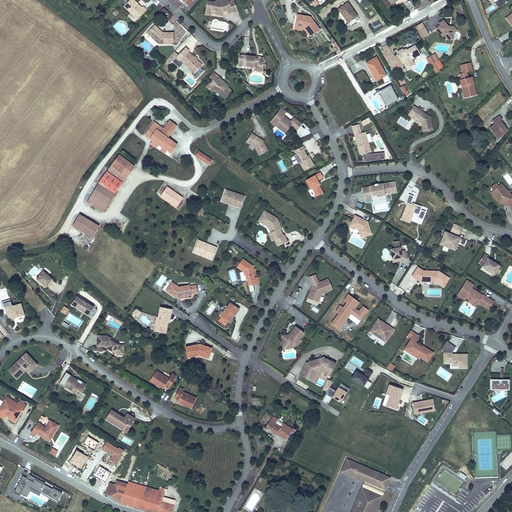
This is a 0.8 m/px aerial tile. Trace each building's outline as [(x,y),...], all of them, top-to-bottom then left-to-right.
[(138,18),(147,8),(144,5),(143,7),(135,0),(128,0),(124,4),(138,18)] [(231,3),(234,10),(234,11),(239,9),(235,0),(208,0),(206,11),(212,12),(212,11),(213,8),(221,9),(222,6),(231,3)] [(229,11),(234,10),(231,3),(222,6),(221,9),(213,8),(212,11),(224,13),(225,10),(228,8),(229,11)] [(354,17),(357,15),(349,3),(340,9),(348,21),(351,24),(356,21),(354,17)] [(166,21),(172,16),(165,8),(159,13),(166,21)] [(318,30),(313,21),(311,22),(308,19),(309,17),(296,15),(294,25),(303,27),(309,37),(318,30)] [(452,35),(456,32),(451,27),(449,30),(441,22),(437,25),(439,26),(434,30),(441,38),(443,36),(446,40),(452,40),(452,35)] [(175,43),(175,32),(163,31),(158,25),(150,34),(159,42),(175,43)] [(420,29),(417,31),(421,39),(427,35),(423,28),(420,29)] [(201,66),(203,63),(189,50),(190,48),(186,45),(179,53),(176,49),(167,58),(171,62),(173,59),(180,66),(185,61),(195,71),(195,72),(198,76),(205,69),(201,66)] [(403,53),(402,51),(401,50),(396,54),(405,69),(413,64),(411,61),(419,56),(414,47),(405,51),(403,53)] [(255,65),(264,66),(265,55),(240,52),(239,63),(255,65)] [(373,81),(384,76),(375,58),(364,62),(373,81)] [(460,65),(462,74),(467,72),(473,71),(471,63),(460,65)] [(461,81),(469,79),(467,72),(462,74),(459,74),(461,81)] [(233,89),(229,85),(224,80),(225,79),(222,76),(214,84),(226,97),(233,89)] [(477,96),(473,78),(469,79),(461,81),(460,81),(464,99),(477,96)] [(390,84),(377,91),(385,106),(398,99),(390,84)] [(401,86),(405,95),(410,93),(405,84),(401,86)] [(430,117),(425,113),(424,114),(422,113),(422,112),(414,106),(408,115),(412,118),(414,115),(418,117),(416,120),(421,124),(422,132),(433,130),(430,117)] [(287,126),(289,126),(296,131),(301,124),(292,118),(290,122),(283,116),(286,112),(280,108),(269,122),(277,128),(279,126),(284,130),(287,126)] [(364,125),(371,121),(368,116),(361,120),(364,125)] [(498,137),(508,130),(501,119),(502,118),(499,116),(493,121),(495,124),(491,127),(498,137)] [(153,140),(168,150),(173,153),(178,145),(162,135),(163,133),(169,137),(176,125),(170,121),(165,129),(153,121),(151,126),(145,136),(153,140)] [(142,134),(147,126),(144,124),(139,131),(142,134)] [(145,136),(151,126),(148,124),(147,126),(142,134),(145,136)] [(361,134),(359,125),(352,127),(354,136),(356,135),(361,134)] [(371,153),(365,133),(361,134),(356,135),(357,138),(355,139),(360,156),(362,155),(369,153),(371,153)] [(267,152),(262,142),(251,135),(246,143),(254,149),(259,157),(267,152)] [(166,154),(168,150),(153,140),(151,144),(166,154)] [(313,166),(309,158),(307,159),(306,157),(303,151),(304,150),(302,146),(293,151),(295,155),(293,156),(298,164),(299,163),(304,171),(313,166)] [(201,157),(200,159),(210,165),(213,160),(198,151),(197,154),(201,157)] [(365,162),(385,160),(384,153),(369,155),(369,153),(362,155),(365,162)] [(123,185),(135,168),(120,156),(107,172),(123,185)] [(305,181),(308,187),(321,175),(320,173),(305,181)] [(115,195),(122,186),(106,174),(99,183),(115,195)] [(321,175),(308,187),(310,190),(311,189),(316,197),(322,193),(318,185),(317,183),(318,183),(317,181),(322,178),(321,175)] [(390,193),(389,183),(380,185),(377,185),(377,184),(374,184),(374,186),(369,187),(362,188),(363,199),(371,198),(371,195),(375,195),(376,197),(384,196),(384,194),(390,193)] [(506,191),(500,184),(497,186),(502,192),(509,194),(509,192),(506,191)] [(114,196),(98,186),(88,204),(104,214),(114,196)] [(511,195),(509,194),(502,192),(497,186),(492,191),(491,192),(495,196),(494,198),(499,203),(502,204),(503,202),(505,203),(505,205),(511,207),(511,195)] [(162,194),(177,206),(182,199),(167,187),(162,194)] [(241,206),(244,198),(225,192),(221,203),(228,205),(230,202),(241,206)] [(174,208),(177,206),(162,194),(160,197),(174,208)] [(287,235),(282,229),(283,228),(280,224),(278,225),(276,222),(277,221),(276,220),(264,213),(258,222),(268,228),(272,233),(275,231),(279,237),(278,238),(285,246),(293,239),(288,234),(287,235)] [(350,224),(353,225),(359,219),(354,216),(350,224)] [(93,239),(100,228),(80,217),(73,228),(93,239)] [(354,226),(353,228),(358,231),(360,238),(371,234),(367,223),(365,223),(363,222),(363,221),(359,219),(353,225),(354,226)] [(458,236),(461,228),(454,225),(450,233),(458,236)] [(278,238),(279,237),(275,231),(272,233),(270,235),(275,240),(278,238)] [(454,250),(459,239),(444,233),(439,244),(454,250)] [(210,251),(208,254),(212,256),(219,246),(215,243),(215,244),(212,243),(213,242),(202,235),(195,245),(199,247),(200,245),(210,251)] [(401,258),(402,261),(406,260),(404,251),(400,251),(398,241),(393,242),(394,249),(390,250),(392,260),(401,258)] [(199,247),(208,254),(210,251),(200,245),(199,247)] [(495,272),(499,266),(487,259),(488,257),(484,255),(478,264),(482,266),(481,267),(493,275),(495,272)] [(254,285),(253,278),(252,271),(250,271),(250,269),(251,269),(251,266),(241,259),(235,267),(242,272),(242,276),(244,275),(244,279),(245,279),(247,286),(254,285)] [(448,279),(438,272),(423,272),(417,268),(411,277),(419,282),(420,281),(422,281),(422,282),(435,283),(443,288),(448,279)] [(34,282),(44,289),(51,281),(41,273),(34,282)] [(314,275),(310,277),(309,279),(312,287),(313,288),(312,291),(311,290),(308,296),(312,297),(311,301),(318,303),(321,295),(320,293),(332,287),(327,279),(318,284),(314,275)] [(157,284),(161,286),(165,278),(162,276),(157,284)] [(482,296),(473,290),(472,292),(470,291),(473,285),(466,281),(456,296),(464,301),(465,298),(468,300),(470,302),(474,301),(478,303),(477,303),(484,308),(489,299),(482,295),(482,296)] [(191,295),(197,294),(195,286),(189,287),(188,286),(178,288),(175,289),(169,285),(165,292),(176,299),(177,297),(179,297),(180,299),(180,300),(188,299),(188,297),(191,296),(191,295)] [(360,303),(348,294),(343,301),(346,304),(343,308),(340,306),(335,312),(338,314),(331,324),(339,330),(351,315),(361,322),(370,311),(363,306),(359,311),(356,309),(360,303)] [(88,317),(92,308),(75,298),(70,306),(88,317)] [(488,310),(494,302),(489,299),(484,308),(488,310)] [(233,316),(237,309),(228,303),(219,316),(227,322),(232,315),(233,316)] [(21,317),(21,318),(27,316),(25,312),(24,312),(22,309),(23,309),(22,305),(14,309),(13,308),(11,304),(4,308),(7,314),(9,315),(8,317),(12,318),(11,320),(17,322),(19,319),(19,318),(21,317)] [(164,315),(164,305),(152,304),(152,315),(151,315),(150,324),(162,324),(162,319),(162,315),(164,315)] [(135,308),(131,313),(137,318),(141,312),(135,308)] [(108,324),(117,330),(122,323),(112,317),(108,324)] [(384,341),(393,328),(378,318),(371,328),(378,332),(376,335),(384,341)] [(286,348),(294,347),(296,347),(300,341),(299,340),(304,334),(295,328),(289,336),(281,337),(284,350),(287,350),(286,348)] [(433,352),(425,346),(424,348),(415,342),(419,336),(415,333),(405,347),(409,350),(413,350),(428,360),(433,352)] [(123,347),(117,347),(109,341),(110,340),(106,337),(97,337),(96,348),(104,348),(116,356),(122,356),(123,347)] [(467,353),(454,353),(454,343),(443,343),(443,364),(450,364),(450,369),(467,369),(467,353)] [(209,357),(212,349),(200,345),(199,346),(197,346),(197,345),(185,347),(187,358),(199,356),(204,358),(204,356),(209,357)] [(428,360),(413,350),(409,350),(405,347),(404,349),(417,358),(418,356),(427,362),(428,360)] [(122,359),(122,356),(116,356),(104,348),(104,351),(116,358),(122,359)] [(25,355),(10,369),(15,375),(18,372),(22,372),(22,369),(26,369),(25,371),(29,374),(36,367),(25,355)] [(335,366),(323,360),(321,365),(308,368),(309,373),(306,380),(312,383),(315,375),(321,373),(329,378),(335,366)] [(321,365),(323,360),(307,364),(308,368),(321,365)] [(392,371),(395,366),(390,362),(386,367),(392,371)] [(309,373),(308,368),(303,369),(300,377),(306,380),(309,373)] [(370,377),(373,371),(366,368),(365,371),(359,368),(357,372),(370,377)] [(15,375),(10,369),(8,372),(15,380),(25,371),(26,369),(22,369),(22,372),(18,372),(15,375)] [(163,388),(168,390),(175,377),(171,375),(168,380),(155,372),(149,382),(162,390),(163,388)] [(289,373),(285,378),(292,382),(295,377),(289,373)] [(76,383),(77,382),(69,377),(63,388),(79,398),(84,388),(76,383)] [(316,385),(322,387),(325,380),(319,378),(316,385)] [(322,389),(327,391),(332,381),(326,379),(322,389)] [(508,389),(509,380),(503,380),(500,380),(491,379),(490,389),(508,389)] [(340,383),(335,390),(329,387),(325,393),(340,402),(349,388),(340,383)] [(388,384),(382,405),(396,410),(403,388),(388,384)] [(174,399),(175,400),(178,401),(177,404),(191,411),(196,400),(182,393),(184,391),(181,390),(180,389),(174,399)] [(502,392),(491,397),(494,403),(504,397),(502,392)] [(329,404),(331,396),(325,394),(322,402),(329,404)] [(414,414),(435,411),(433,398),(412,402),(414,414)] [(12,413),(14,409),(4,403),(2,405),(8,409),(8,410),(12,413)] [(15,407),(14,409),(12,413),(8,410),(8,409),(2,405),(0,408),(0,421),(2,421),(3,420),(7,422),(6,423),(11,426),(18,415),(20,416),(23,411),(15,407)] [(123,419),(117,415),(116,416),(115,415),(116,414),(110,411),(105,421),(123,431),(126,425),(129,426),(134,419),(126,414),(123,419)] [(280,423),(281,422),(273,416),(270,420),(280,427),(282,425),(280,423)] [(292,429),(281,422),(280,423),(282,425),(280,427),(270,420),(266,426),(285,439),(292,429)] [(42,433),(38,430),(37,431),(33,429),(28,438),(32,441),(33,439),(34,437),(38,439),(38,441),(46,446),(55,431),(47,426),(42,433)] [(95,470),(103,455),(86,446),(78,462),(95,470)] [(52,447),(49,453),(55,456),(58,451),(52,447)] [(500,464),(506,470),(511,463),(511,454),(510,453),(500,464)] [(119,478),(125,466),(116,460),(109,472),(119,478)] [(350,475),(355,464),(346,461),(342,473),(350,475)] [(389,477),(355,464),(350,475),(384,489),(389,477)] [(26,497),(29,491),(39,495),(39,493),(57,502),(62,492),(23,474),(14,492),(26,497)] [(472,486),(475,482),(468,477),(465,481),(472,486)] [(125,487),(122,499),(120,502),(129,505),(130,500),(137,502),(136,506),(140,508),(145,492),(136,489),(136,487),(127,483),(115,480),(113,484),(125,487)] [(136,489),(145,492),(146,486),(128,480),(127,483),(136,487),(136,489)] [(110,483),(106,494),(122,499),(125,487),(113,484),(110,483)] [(157,493),(161,494),(162,491),(157,489),(146,486),(145,492),(157,495),(157,493)] [(362,486),(359,492),(372,498),(378,500),(381,494),(362,486)] [(251,511),(253,511),(260,494),(251,491),(244,510),(251,511)] [(166,506),(168,499),(160,496),(161,494),(157,493),(157,495),(145,492),(140,508),(145,509),(146,505),(153,507),(152,511),(154,511),(158,511),(161,505),(166,506)] [(366,511),(372,498),(359,492),(350,511),(366,511)] [(366,511),(372,511),(378,500),(372,498),(366,511)] [(158,511),(172,511),(175,501),(168,499),(166,506),(161,505),(158,511)]
